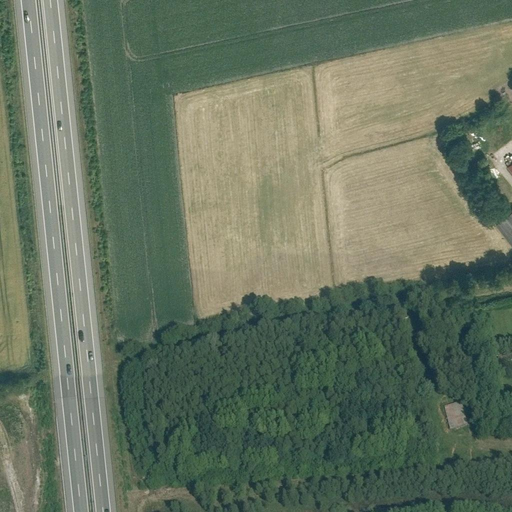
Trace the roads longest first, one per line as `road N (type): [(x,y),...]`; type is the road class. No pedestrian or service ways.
road 1 (motorway): [(27,0),(80,511)]
road 2 (motorway): [(100,511),(48,0)]
road 3 (unclassified): [(121,356),(511,271)]
road 4 (track): [(142,490),(113,370),(121,356)]
